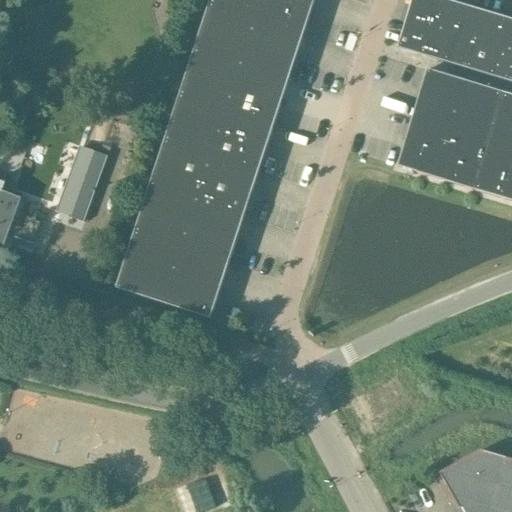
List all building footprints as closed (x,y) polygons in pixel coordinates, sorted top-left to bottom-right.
[(316,0),(210,0),(116,289),(211,320),(274,129),(316,0)] [(511,20),(443,0),(413,0),(398,49),(511,83),(511,20)] [(474,191),(504,93),(428,70),(399,168),(474,191)] [(511,95),(504,93),(474,191),(511,202),(511,95)] [(84,224),(108,157),(79,147),(56,214),(84,224)] [(0,239),(13,202),(0,197),(0,239)] [(255,319),(251,333),(260,336),(264,322),(255,319)] [(511,511),(511,460),(481,451),(440,474),(460,510),(462,509),(463,511),(511,511)]
